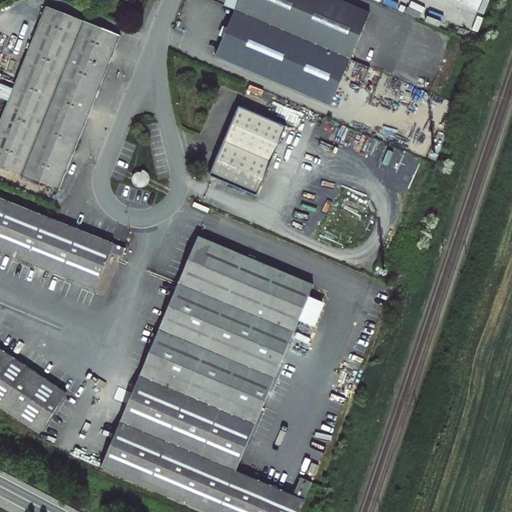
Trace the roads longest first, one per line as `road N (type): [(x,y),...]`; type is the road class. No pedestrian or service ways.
road 1 (unclassified): [(150,53),(105,165),(102,193),(120,213),(140,219),(171,204),(180,175),(163,107)]
road 2 (unknown): [(160,28),(313,107),(346,106),(359,94)]
